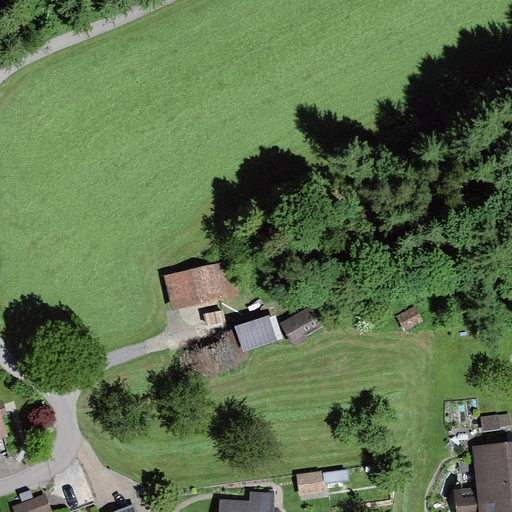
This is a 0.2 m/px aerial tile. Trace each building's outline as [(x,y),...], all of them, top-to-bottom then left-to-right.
[(232,262),(163,278),(172,314),(240,298),(232,262)] [(313,306),(281,324),(295,348),(307,341),(304,336),(324,325),(313,306)] [(269,319),(236,329),(244,354),(277,343),(269,319)] [(509,414),(481,417),(483,433),(500,431),(500,428),(511,427),(509,414)] [(511,511),(511,445),(473,449),(477,488),(454,490),(456,511),(511,511)] [(322,472),(296,475),(299,497),(325,494),(324,485),(323,475),(322,472)] [(348,472),(323,475),(324,485),(349,482),(348,472)] [(217,511),(274,511),(275,495),(250,493),(249,505),(219,503),(217,511)] [(52,511),(45,495),(12,508),(13,511),(52,511)]
